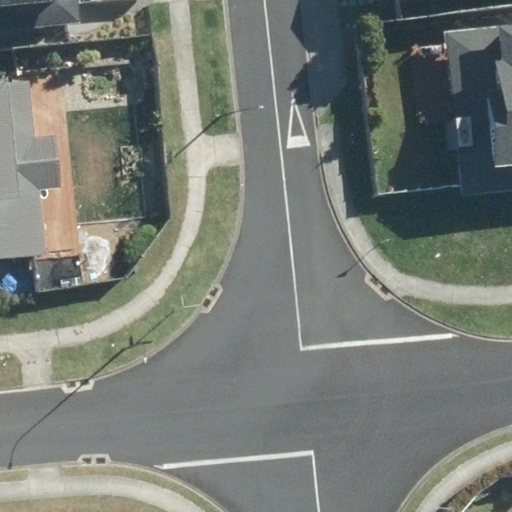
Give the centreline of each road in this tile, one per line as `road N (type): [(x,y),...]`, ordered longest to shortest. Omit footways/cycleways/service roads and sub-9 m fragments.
road 1 (residential): [(299,404),(262,0)]
road 2 (residential): [(0,434),(299,404)]
road 3 (residential): [(299,404),(511,381)]
